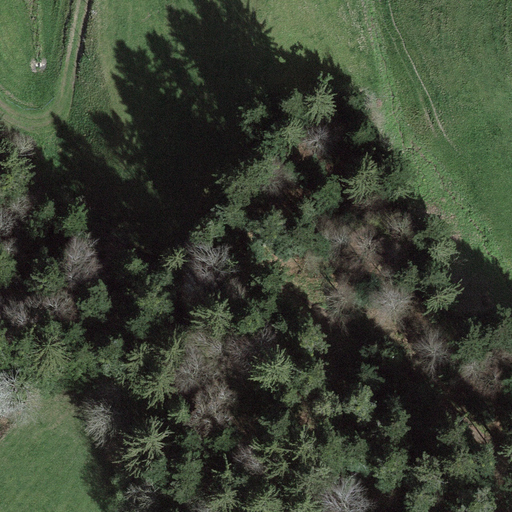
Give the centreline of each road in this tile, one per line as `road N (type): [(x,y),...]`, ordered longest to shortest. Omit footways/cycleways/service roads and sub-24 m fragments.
road 1 (track): [(0,118),(49,198),(79,226),(174,259)]
road 2 (track): [(0,110),(32,121),(61,107),(83,0)]
